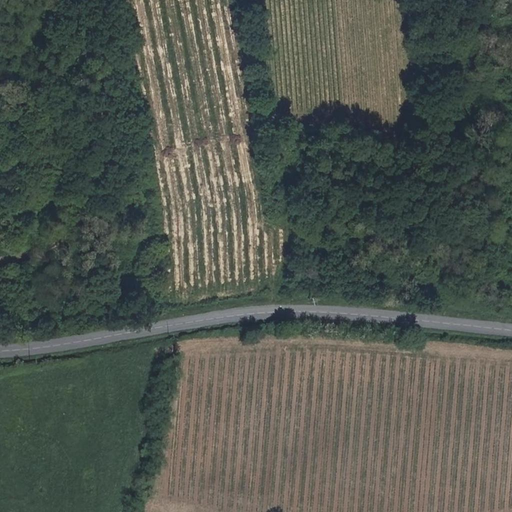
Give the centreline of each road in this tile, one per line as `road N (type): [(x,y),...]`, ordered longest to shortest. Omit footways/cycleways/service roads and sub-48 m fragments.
road 1 (tertiary): [(0,350),(251,310),(511,327)]
road 2 (track): [(0,259),(64,243),(91,211),(110,122),(107,0)]
